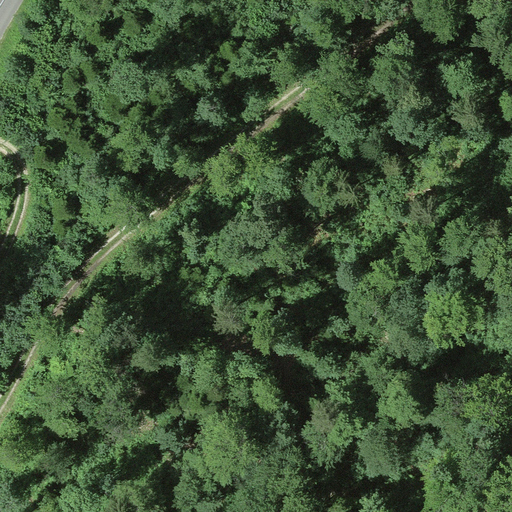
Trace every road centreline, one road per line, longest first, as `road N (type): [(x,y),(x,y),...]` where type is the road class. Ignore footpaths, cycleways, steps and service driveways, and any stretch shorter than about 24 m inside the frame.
road 1 (track): [(0,400),(78,271),(408,0)]
road 2 (track): [(0,262),(23,179),(0,142)]
